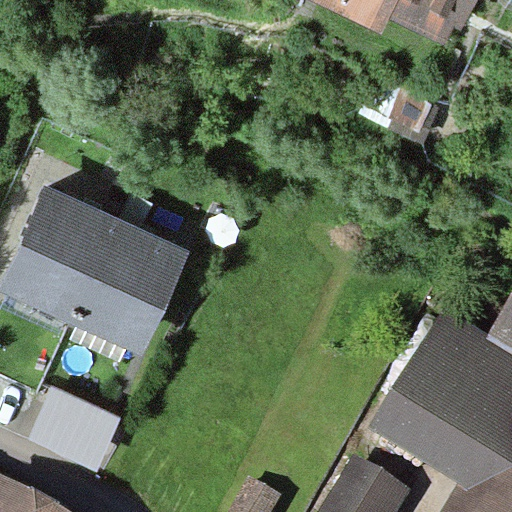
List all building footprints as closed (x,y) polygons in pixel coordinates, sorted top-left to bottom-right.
[(370,0),(375,2),(375,0),(405,0),(440,16),(447,0),(370,0)] [(182,235),(46,175),(2,272),(138,332),(182,235)] [(511,511),(511,308),(492,341),(445,313),(374,431),(469,488),(454,511),(511,511)] [(389,511),(404,489),(354,459),(322,511),(389,511)] [(0,511),(45,511),(0,487),(0,511)]
